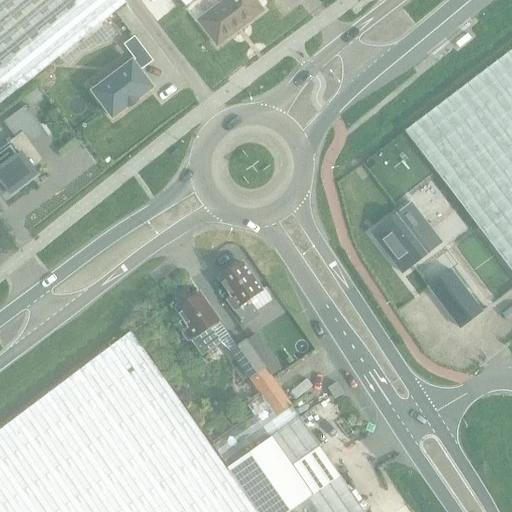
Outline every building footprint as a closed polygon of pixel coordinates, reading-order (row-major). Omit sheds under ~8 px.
[(0,0),(0,103),(58,57),(104,19),(124,3),(121,0),(0,0)] [(176,0),(185,10),(195,0),(176,0)] [(253,0),(227,0),(199,22),(217,47),(262,12),(253,0)] [(104,19),(58,57),(65,65),(70,65),(82,53),(108,42),(117,35),(104,19)] [(134,37),(124,45),(135,59),(142,68),(152,61),(134,37)] [(511,51),(489,69),(405,132),(415,145),(511,273),(511,51)] [(155,88),(143,70),(136,62),(94,92),(113,119),(129,108),(129,109),(131,108),(130,106),(136,101),(137,103),(139,102),(138,101),(155,88)] [(25,106),(10,117),(18,127),(33,116),(25,106)] [(22,132),(0,148),(0,194),(0,195),(7,190),(11,194),(37,175),(32,169),(44,160),(22,132)] [(394,219),(373,235),(375,238),(384,249),(386,247),(404,272),(442,243),(410,202),(397,213),(399,215),(394,219)] [(229,275),(220,281),(221,284),(232,299),(229,301),(245,324),(257,315),(255,312),(271,300),(263,288),(260,291),(259,291),(242,266),(239,267),(236,266),(229,272),(229,275)] [(481,312),(450,272),(428,289),(459,329),(481,312)] [(216,322),(219,321),(212,310),(208,313),(198,298),(196,299),(194,297),(184,303),(186,306),(177,312),(188,329),(185,332),(192,342),(193,341),(203,355),(218,344),(209,331),(218,324),(216,322)] [(0,511),(362,511),(351,495),(341,480),(293,511),(254,511),(210,447),(129,333),(0,429),(0,511)] [(254,417),(210,447),(254,511),(293,511),(341,480),(246,340),(229,352),(261,398),(247,407),(254,417)] [(336,383),(328,388),(334,399),(342,394),(343,394),(336,383)]
